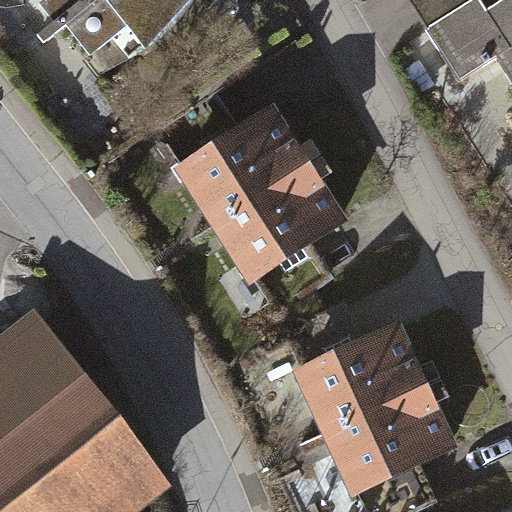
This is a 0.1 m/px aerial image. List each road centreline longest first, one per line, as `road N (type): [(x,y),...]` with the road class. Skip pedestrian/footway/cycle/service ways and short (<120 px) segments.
road 1 (residential): [(0,145),(135,318),(222,511)]
road 2 (residential): [(511,357),(324,0)]
